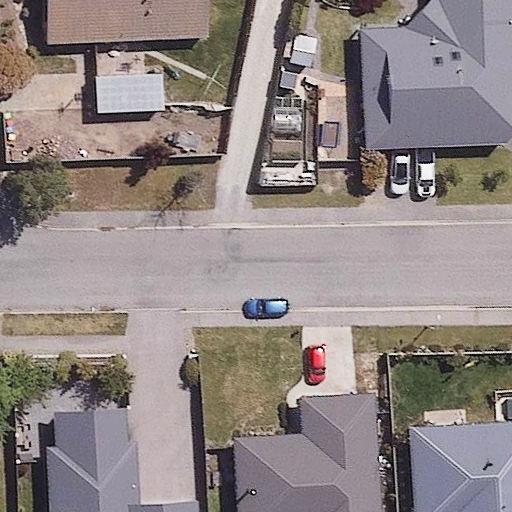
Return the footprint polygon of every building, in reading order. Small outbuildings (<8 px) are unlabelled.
[(203,0),(47,0),(48,37),(204,32),(203,0)] [(345,0),(361,17),(379,0),(345,0)] [(511,0),(416,0),(418,33),(366,35),(370,144),(511,139),(511,0)] [(324,28),(288,26),(287,59),(322,61),(324,28)] [(162,67),(90,69),(91,105),(163,104),(162,67)] [(136,385),(36,390),(42,511),(199,511),(198,488),(143,492),(136,385)] [(304,432),(237,437),(243,511),(384,511),(375,387),(301,393),(304,432)] [(511,511),(511,418),(415,422),(418,511),(511,511)]
